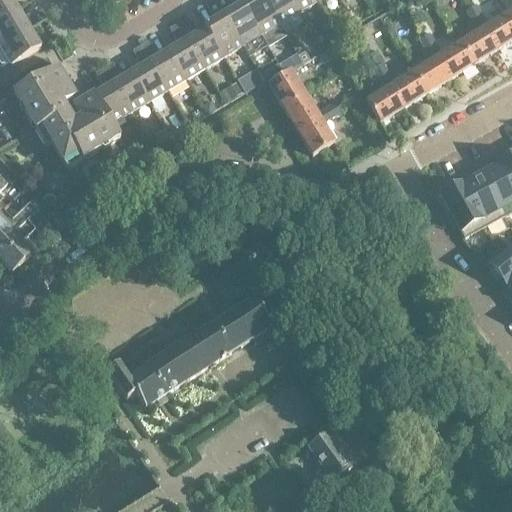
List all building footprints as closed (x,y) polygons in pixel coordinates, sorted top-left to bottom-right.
[(11,0),(0,0),(0,22),(18,11),(11,0)] [(225,0),(217,0),(215,2),(243,49),(262,38),(243,6),(233,12),(225,0)] [(251,0),(243,6),(262,38),(280,27),(264,0),(251,0)] [(264,0),(280,27),(299,16),(288,0),(264,0)] [(288,0),(299,16),(317,5),(313,0),(288,0)] [(204,29),(205,30),(223,61),(243,49),(215,2),(206,7),(216,22),(204,29)] [(475,7),(470,10),(497,52),(511,42),(511,24),(506,16),(488,27),(475,7)] [(478,34),(460,45),(474,67),(497,52),(470,10),(465,14),(478,34)] [(18,11),(0,22),(0,47),(29,30),(18,11)] [(185,21),(178,25),(206,72),(223,61),(205,30),(194,36),(185,21)] [(179,45),(169,51),(188,82),(206,72),(178,25),(170,30),(179,45)] [(29,30),(0,47),(0,49),(11,68),(41,49),(29,30)] [(429,37),(424,40),(451,82),(474,67),(460,45),(441,57),(429,37)] [(432,63),(413,74),(427,96),(451,82),(424,40),(419,43),(432,63)] [(150,43),(141,48),(169,94),(188,82),(169,51),(158,58),(150,43)] [(142,68),(131,74),(150,105),(169,94),(141,48),(133,53),(142,68)] [(54,71),(48,61),(0,89),(0,104),(14,96),(45,148),(51,145),(68,172),(121,140),(113,127),(95,96),(94,95),(72,108),(83,126),(73,132),(60,110),(70,103),(73,97),(73,91),(59,69),(54,71)] [(290,75),(268,88),(283,112),(305,98),(293,80),(301,74),(294,63),(286,68),(290,75)] [(112,65),(103,70),(131,116),(150,105),(131,74),(121,80),(112,65)] [(383,66),(378,69),(404,111),(427,96),(413,74),(395,86),(383,66)] [(404,111),(378,69),(373,72),(385,92),(366,104),(380,126),(404,111)] [(104,91),(95,96),(113,127),(131,116),(103,70),(95,76),(104,91)] [(256,73),(247,78),(254,90),(263,85),(256,73)] [(243,95),(236,85),(224,92),(231,102),(243,95)] [(305,98),(283,112),(297,135),(339,109),(336,104),(316,117),(305,98)] [(339,109),(297,135),(312,159),(334,145),(323,127),(342,114),(339,109)] [(124,166),(120,160),(99,173),(102,179),(124,166)] [(511,162),(500,169),(511,191),(511,162)] [(511,191),(500,169),(480,180),(503,221),(511,215),(511,191)] [(480,180),(461,190),(484,232),(503,221),(480,180)] [(461,190),(441,201),(464,242),(484,232),(461,190)] [(387,199),(380,205),(389,217),(396,211),(387,199)] [(16,233),(17,232),(37,215),(41,212),(33,203),(5,228),(0,222),(0,247),(9,240),(9,239),(16,233)] [(9,240),(0,247),(0,263),(11,275),(31,255),(21,245),(34,232),(45,243),(55,234),(37,215),(17,232),(16,233),(9,239),(9,240)] [(214,271),(228,290),(276,255),(262,236),(214,271)] [(504,246),(496,252),(501,259),(509,253),(504,246)] [(511,250),(491,267),(506,285),(511,280),(511,250)] [(496,252),(487,258),(493,265),(501,259),(496,252)] [(145,413),(270,330),(251,301),(169,353),(161,340),(147,349),(156,362),(126,382),(118,370),(108,377),(126,405),(136,398),(145,413)] [(307,450),(329,481),(330,482),(355,465),(332,433),(307,450)]
